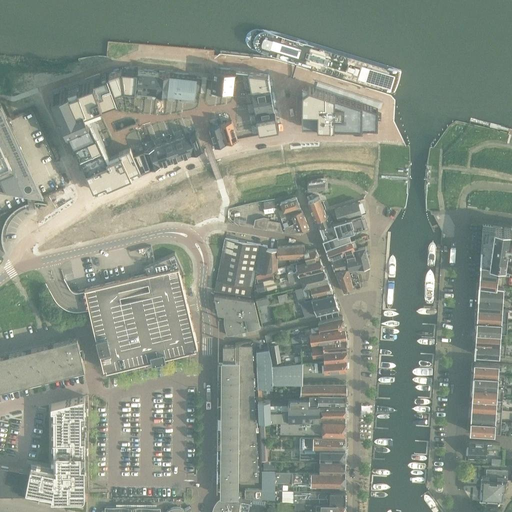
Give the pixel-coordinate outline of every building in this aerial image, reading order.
[(231,119),(209,125),(215,144),(238,137),(279,130),(269,74),(213,68),(211,88),(235,90),(235,71),(249,73),(251,92),(257,122),(234,126),(231,119)] [(203,148),(196,129),(134,152),(129,144),(108,153),(90,110),(118,100),(116,94),(125,90),(198,99),(200,77),(121,69),(52,94),(95,191),(151,167),(203,148)] [(382,109),(309,86),(301,125),(382,128),(382,109)] [(0,190),(10,192),(44,197),(36,180),(3,110),(0,109),(0,126),(15,159),(15,160),(11,162),(12,166),(0,171),(0,190)] [(0,171),(12,166),(11,162),(15,160),(15,159),(0,126),(0,171)] [(308,182),(308,190),(324,188),(323,180),(308,182)] [(284,212),(300,206),(296,196),(280,202),(284,212)] [(308,201),(316,220),(317,220),(327,216),(319,197),(308,201)] [(332,223),(320,228),(324,240),(323,241),(326,250),(346,242),(355,239),(352,230),(365,225),(361,214),(362,213),(358,201),(335,208),(338,221),(332,223)] [(291,215),(291,216),(294,224),(289,226),(288,226),(287,227),(285,228),(284,228),(286,232),(293,234),(298,232),(309,228),(302,211),(301,207),(290,211),(290,212),(280,215),(283,222),(286,220),(285,217),(287,216),(291,215)] [(327,216),(317,220),(320,228),(332,223),(330,221),(328,215),(327,216)] [(256,220),(255,226),(282,231),(280,223),(268,221),(269,219),(264,218),(256,220)] [(511,228),(483,224),(479,285),(503,286),(504,276),(499,275),(500,265),(505,265),(509,266),(509,264),(511,264),(511,228)] [(225,238),(215,290),(250,297),(252,287),(253,287),(256,272),(262,273),(263,272),(287,266),(286,263),(287,262),(287,258),(289,258),(291,264),(306,260),(306,261),(319,258),(315,249),(305,251),(305,245),(278,247),(277,247),(275,247),(275,249),(267,249),(268,247),(225,238)] [(345,255),(346,257),(354,255),(353,250),(352,246),(348,248),(346,242),(326,250),(330,260),(331,260),(345,255)] [(356,257),(359,268),(370,266),(365,247),(353,250),(354,255),(356,257)] [(147,274),(85,289),(87,299),(103,364),(104,367),(107,366),(107,370),(108,370),(110,370),(109,369),(119,367),(121,367),(123,366),(124,366),(134,363),(134,364),(136,363),(137,363),(139,362),(149,360),(151,360),(151,359),(152,359),(154,359),(158,358),(164,356),(166,356),(182,352),(184,352),(183,351),(193,349),(194,349),(195,349),(196,349),(195,345),(197,345),(197,342),(189,307),(180,272),(184,270),(175,252),(144,267),(147,274)] [(346,257),(348,268),(349,271),(359,268),(356,257),(354,255),(346,257)] [(331,262),(335,271),(348,268),(346,257),(331,262)] [(296,268),(297,272),(297,273),(299,273),(300,275),(324,269),(323,265),(320,258),(319,258),(306,261),(307,261),(296,264),(296,268)] [(344,291),(354,290),(349,271),(348,268),(335,271),(344,291)] [(301,280),(303,287),(307,286),(329,281),(324,269),(300,275),(299,273),(297,273),(297,272),(288,274),(289,282),(301,280)] [(262,273),(256,275),(258,282),(274,278),(272,271),(262,273)] [(305,298),(313,296),(332,292),(329,281),(307,286),(303,287),(302,287),(305,298)] [(263,282),(256,284),(258,291),(265,289),(263,282)] [(479,285),(478,297),(504,298),(505,286),(503,286),(479,285)] [(302,287),(295,289),(299,303),(301,302),(305,316),(306,317),(307,316),(317,314),(339,309),(339,308),(334,293),(305,300),(305,298),(302,287)] [(245,330),(261,327),(254,300),(214,294),(217,308),(217,313),(218,313),(218,314),(219,314),(219,313),(225,313),(224,316),(224,320),(224,325),(225,329),(226,332),(228,335),(228,334),(230,333),(231,335),(245,331),(244,330),(245,330)] [(285,294),(278,296),(279,302),(287,300),(285,294)] [(267,296),(256,298),(257,305),(258,305),(268,303),(268,302),(267,296)] [(478,297),(478,308),(503,309),(504,298),(478,297)] [(478,308),(477,320),(508,322),(509,310),(503,309),(478,308)] [(319,327),(316,328),(305,330),(305,335),(346,328),(344,316),(318,322),(319,327)] [(477,320),(476,332),(501,333),(507,334),(508,322),(477,320)] [(311,343),(311,344),(347,338),(346,328),(305,335),(300,336),(301,345),(311,343)] [(476,332),(475,342),(501,343),(501,333),(476,332)] [(0,389),(50,378),(85,369),(83,360),(84,359),(85,359),(85,352),(81,353),(77,337),(0,355),(0,389)] [(312,346),(312,347),(322,347),(323,351),(344,349),(344,348),(347,348),(347,338),(311,344),(312,346)] [(218,416),(218,426),(218,427),(218,437),(218,438),(218,448),(218,449),(218,458),(218,459),(218,473),(218,486),(218,491),(221,491),(221,496),(223,496),(225,497),(226,490),(238,491),(238,487),(238,481),(259,481),(258,464),(252,346),(236,346),(236,344),(251,342),(251,341),(236,343),(236,346),(223,346),(223,361),(218,361),(218,363),(218,372),(218,373),(218,383),(218,384),(218,394),(218,395),(218,405),(218,404),(218,406),(218,415),(218,416)] [(475,342),(475,354),(506,356),(507,344),(501,343),(475,342)] [(279,345),(272,346),(273,355),(274,361),(274,363),(281,362),(279,345)] [(324,358),(324,362),(347,360),(347,350),(344,350),(344,349),(323,351),(322,347),(312,347),(313,359),(324,358)] [(301,383),(302,383),(303,373),(302,363),(272,366),(272,361),(269,348),(256,351),(258,390),(261,389),(273,389),(273,383),(301,383)] [(318,372),(322,372),(325,372),(347,370),(347,360),(324,362),(318,362),(318,372)] [(474,362),(473,373),(498,375),(499,364),(474,362)] [(473,373),(473,385),(504,387),(504,375),(498,375),(473,373)] [(301,395),(310,395),(347,395),(346,383),(302,383),(301,383),(301,395)] [(473,385),(472,397),(503,399),(504,387),(473,385)] [(322,405),(322,404),(322,403),(346,403),(347,395),(310,395),(310,399),(309,405),(322,405)] [(30,471),(27,487),(53,492),(53,496),(60,496),(83,497),(83,496),(84,496),(84,495),(85,495),(85,494),(85,466),(80,466),(80,452),(86,453),(85,397),(52,404),(52,409),(58,408),(57,471),(31,466),(30,471)] [(472,397),(471,408),(502,410),(503,399),(472,397)] [(259,422),(265,422),(281,422),(322,421),(322,419),(346,419),(346,410),(346,405),(334,405),(322,404),(322,405),(309,405),(310,399),(309,399),(288,399),(271,400),(262,400),(259,400),(257,401),(258,422),(259,422)] [(471,408),(471,420),(502,421),(502,410),(471,408)] [(501,433),(502,421),(471,420),(470,431),(501,433)] [(320,435),(346,435),(346,422),(322,421),(281,422),(280,434),(320,435)] [(301,437),(301,443),(300,449),(308,449),(314,450),(318,450),(326,450),(326,449),(345,449),(346,438),(301,437)] [(487,449),(499,450),(500,443),(487,443),(469,442),(468,457),(486,457),(487,449)] [(326,449),(326,450),(318,450),(318,460),(345,460),(345,449),(326,449)] [(292,485),(345,486),(346,473),(346,462),(320,462),(320,472),(293,472),(292,482),(292,485)] [(0,494),(12,494),(12,495),(13,496),(13,493),(26,493),(27,487),(30,471),(25,470),(0,465),(0,494)] [(481,474),(479,497),(486,498),(485,505),(498,506),(498,499),(505,499),(505,492),(507,492),(508,476),(508,469),(486,468),(486,475),(481,474)] [(262,487),(262,499),(275,499),(276,487),(276,482),(276,471),(261,471),(262,487)] [(293,472),(276,471),(276,482),(292,482),(293,472)] [(261,489),(245,489),(245,498),(261,498),(261,489)] [(238,511),(241,492),(238,491),(226,490),(225,497),(225,499),(223,497),(218,501),(217,502),(217,503),(216,503),(215,505),(214,507),(213,509),(212,511),(238,511)] [(282,491),(282,502),(294,502),(294,491),(282,491)] [(294,502),(298,503),(345,504),(345,491),(310,491),(294,491),(294,502)] [(238,511),(248,511),(249,509),(252,509),(255,507),(256,505),(266,507),(266,501),(250,499),(241,498),(238,511)] [(306,507),(311,507),(316,507),(316,511),(311,511),(341,511),(345,511),(345,504),(298,503),(298,509),(306,509),(306,507)]
